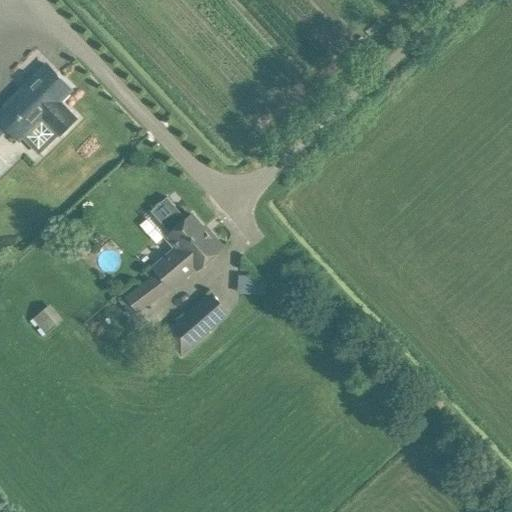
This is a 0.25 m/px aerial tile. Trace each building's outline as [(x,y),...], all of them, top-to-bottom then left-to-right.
[(77,118),(60,100),(71,89),(47,65),(0,109),(0,137),(10,128),(20,138),(41,118),(59,137),(77,118)] [(159,274),(127,297),(133,304),(139,312),(172,287),(174,289),(195,271),(196,272),(209,260),(224,247),(210,231),(209,233),(192,214),(186,219),(167,197),(151,211),(170,233),(180,245),(154,267),(159,274)] [(263,275),(236,274),(236,292),(262,292),(263,275)] [(33,319),(46,334),(63,320),(50,303),(33,319)] [(182,354),(214,326),(197,306),(164,334),(182,354)]
